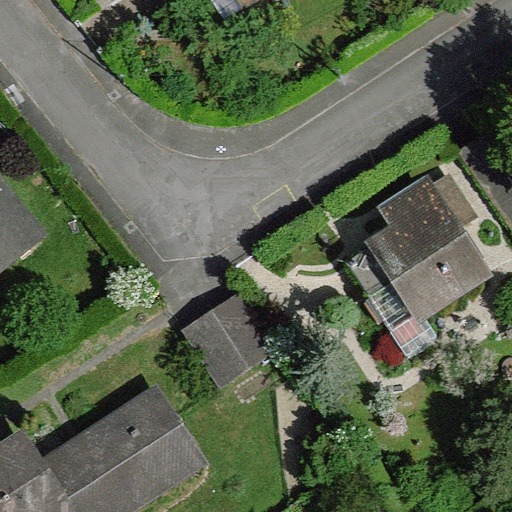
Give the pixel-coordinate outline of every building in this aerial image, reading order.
[(511,172),(486,136),(460,155),(511,229),(511,172)] [(0,266),(40,234),(0,184),(0,266)] [(403,233),(353,266),(373,298),(399,282),(423,318),(486,277),(429,190),(391,214),(403,233)] [(243,299),(189,333),(224,387),(277,352),(243,299)] [(158,397),(44,470),(69,510),(70,511),(127,511),(201,463),(158,397)] [(24,440),(0,455),(0,511),(65,511),(69,510),(44,470),(24,440)]
